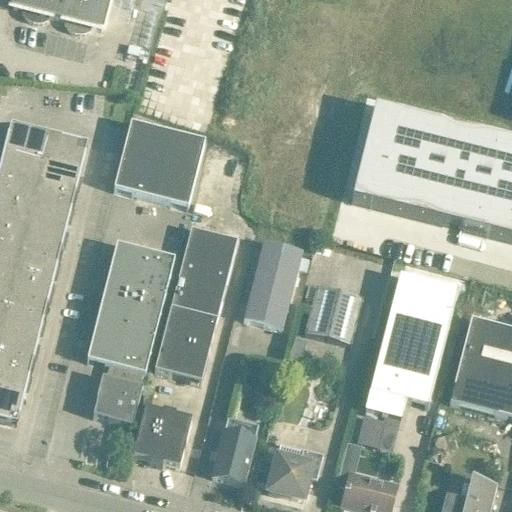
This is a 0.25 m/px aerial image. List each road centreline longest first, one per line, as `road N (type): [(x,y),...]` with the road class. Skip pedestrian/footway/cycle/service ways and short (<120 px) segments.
road 1 (unknown): [(404,511),(467,285)]
road 2 (unknown): [(194,511),(230,363),(238,356),(274,362)]
